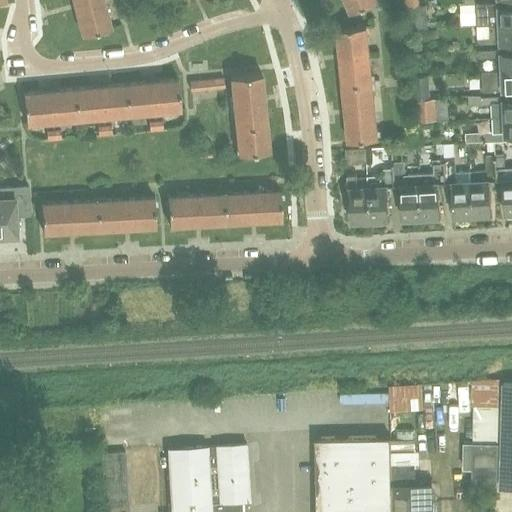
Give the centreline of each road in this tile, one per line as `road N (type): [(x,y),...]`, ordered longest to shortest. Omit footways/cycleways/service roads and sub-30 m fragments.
road 1 (residential): [(284,10),(153,54),(49,66),(25,49),(19,0)]
road 2 (residential): [(318,260),(0,279)]
road 3 (residential): [(318,260),(308,96),(284,10)]
road 4 (residential): [(511,249),(318,260)]
road 5 (unknown): [(275,429),(114,428)]
